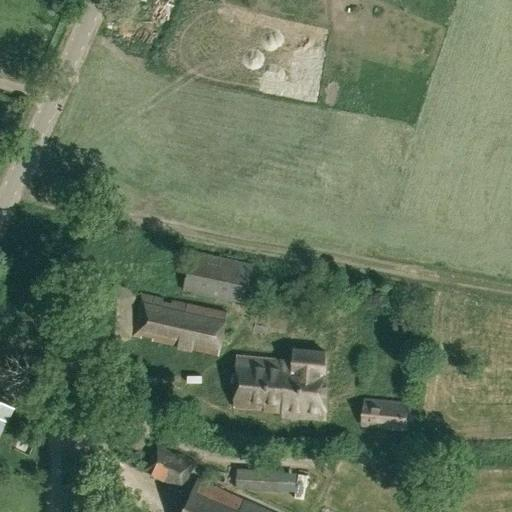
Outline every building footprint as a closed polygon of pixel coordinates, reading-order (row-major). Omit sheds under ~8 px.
[(245,303),(253,259),(192,246),(182,290),(245,303)] [(132,333),(142,291),(135,284),(124,281),(112,287),(102,326),(109,334),(121,337),(132,333)] [(229,312),(144,291),(134,333),(219,354),(229,312)] [(234,406),(283,410),(282,415),(326,417),(325,348),(294,347),(294,359),(237,355),(234,406)] [(408,430),(411,401),(364,396),(360,426),(408,430)] [(0,435),(14,406),(0,399),(0,435)] [(184,488),(196,460),(167,447),(152,474),(184,488)] [(65,511),(107,511),(103,478),(61,484),(65,511)] [(269,511),(198,479),(182,511),(269,511)]
